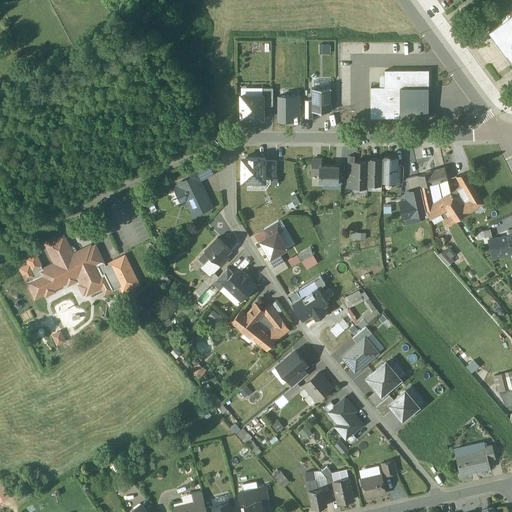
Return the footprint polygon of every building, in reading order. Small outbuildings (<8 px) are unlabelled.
[(511,12),(491,28),(511,56),(511,12)] [(319,45),(319,54),(330,54),(330,45),(319,45)] [(428,72),(383,73),(384,90),(371,90),(372,119),(429,118),(428,72)] [(331,89),(312,89),(312,102),(312,113),(331,112),(331,89)] [(263,90),(263,96),(263,108),(272,108),(272,90),(263,90)] [(263,121),(263,108),(263,96),(241,96),(241,121),(263,121)] [(279,98),(279,121),(292,121),(292,115),(298,115),(298,98),(279,98)] [(396,158),(385,158),(382,160),(381,182),(382,182),(395,182),(396,167),(396,158)] [(264,159),(245,159),(242,163),(242,182),(262,182),(264,180),(264,162),(264,159)] [(320,160),(312,160),(312,176),(320,176),(320,166),(320,160)] [(382,161),(370,160),(368,163),(367,184),(382,185),(382,182),(381,182),(382,160),(382,161)] [(205,161),(188,169),(192,179),(196,177),(198,181),(212,175),(205,161)] [(276,162),(264,162),(264,180),(276,180),(276,162)] [(367,163),(353,163),(353,171),(353,187),(367,187),(367,184),(368,163),(367,163)] [(463,165),(439,171),(442,182),(449,180),(465,176),(463,165)] [(320,166),(320,176),(319,184),(337,184),(338,173),(338,166),(320,166)] [(403,167),(396,167),(395,182),(402,182),(403,174),(403,167)] [(439,171),(425,175),(428,186),(437,183),(442,182),(439,171)] [(425,175),(418,177),(421,190),(422,195),(429,193),(428,186),(425,175)] [(192,179),(182,184),(183,187),(176,190),(182,204),(187,202),(192,213),(200,210),(201,212),(211,207),(198,181),(196,177),(192,179)] [(409,193),(421,190),(418,177),(406,179),(409,193)] [(437,183),(439,190),(442,189),(445,197),(450,194),(454,192),(449,180),(442,182),(437,183)] [(482,205),(470,183),(462,187),(470,202),(460,209),(465,216),(482,205)] [(404,218),(426,214),(424,203),(422,195),(421,190),(409,193),(407,193),(409,202),(401,204),(404,218)] [(429,193),(422,195),(424,203),(426,210),(430,220),(438,216),(432,205),(429,193)] [(460,209),(450,194),(445,197),(442,199),(446,204),(441,207),(444,212),(448,210),(456,222),(465,216),(460,209)] [(442,199),(432,205),(438,216),(444,212),(441,207),(446,204),(442,199)] [(278,222),(263,231),(267,238),(277,232),(278,234),(284,231),(278,222)] [(490,230),(475,233),(477,241),(491,237),(490,230)] [(267,238),(260,242),(270,259),(287,249),(287,248),(287,247),(286,246),(286,247),(278,234),(277,232),(267,238)] [(511,234),(506,236),(489,240),(493,257),(511,251),(511,234)] [(76,254),(73,255),(70,249),(64,237),(56,240),(55,238),(44,244),(54,265),(42,270),(35,256),(26,260),(28,266),(20,270),(27,283),(26,284),(34,300),(43,296),(41,293),(53,287),(55,291),(65,285),(64,282),(78,275),(88,295),(85,296),(86,297),(101,290),(104,296),(113,292),(112,291),(104,274),(102,275),(98,267),(104,264),(95,247),(92,249),(91,247),(76,254)] [(230,251),(217,238),(205,251),(211,257),(221,266),(227,259),(225,257),(230,251)] [(310,248),(298,255),(302,261),(312,255),(310,248)] [(455,260),(446,249),(438,255),(446,267),(455,260)] [(205,251),(196,261),(202,266),(211,257),(205,251)] [(275,267),(284,261),(281,255),(271,260),(275,267)] [(288,261),(291,267),(300,261),(297,255),(288,261)] [(211,257),(202,266),(200,268),(209,277),(213,273),(214,273),(221,266),(211,257)] [(104,264),(98,267),(102,275),(104,274),(112,291),(120,287),(121,289),(136,282),(124,258),(105,267),(104,264)] [(218,278),(212,284),(219,290),(224,285),(223,284),(233,274),(227,268),(218,278)] [(233,274),(223,284),(224,285),(241,300),(255,286),(237,269),(233,274)] [(209,277),(205,282),(210,287),(212,284),(218,278),(214,273),(213,273),(209,277)] [(319,278),(313,281),(318,289),(324,285),(319,277),(318,277),(319,278)] [(210,287),(205,282),(193,295),(198,299),(210,287)] [(302,299),(292,305),(302,320),(327,304),(318,289),(302,299)] [(363,290),(343,301),(348,310),(363,303),(369,311),(357,323),(361,328),(381,314),(363,290)] [(296,292),(287,297),(292,305),(302,299),(296,292)] [(193,295),(192,295),(187,301),(192,305),(198,299),(193,295)] [(246,315),(237,326),(245,333),(253,325),(264,314),(262,311),(263,311),(255,304),(246,315)] [(289,330),(269,306),(263,311),(262,311),(264,314),(281,335),(289,330)] [(217,323),(221,316),(211,311),(207,318),(217,323)] [(241,311),(232,323),(237,326),(246,315),(241,311)] [(281,335),(264,314),(253,325),(258,329),(260,327),(275,340),(281,335)] [(344,319),(337,324),(327,333),(333,340),(350,326),(344,319)] [(258,329),(253,325),(245,333),(267,350),(275,340),(260,327),(258,329)] [(366,326),(352,339),(357,345),(364,339),(371,333),(366,326)] [(59,336),(53,339),(57,346),(62,344),(59,336)] [(377,354),(364,339),(357,345),(343,357),(356,372),(377,354)] [(300,360),(293,352),(276,366),(284,375),(285,374),(289,378),(289,379),(289,380),(302,368),(303,369),(307,365),(301,359),(300,360)] [(471,373),(480,365),(474,359),(465,367),(471,373)] [(198,363),(191,370),(199,377),(206,370),(198,363)] [(386,363),(367,378),(377,390),(381,395),(386,391),(400,380),(386,363)] [(302,368),(289,380),(294,386),(297,383),(308,375),(303,369),(302,368)] [(482,374),(476,369),(470,375),(475,381),(482,374)] [(511,371),(504,373),(504,374),(494,376),(498,392),(511,389),(511,371)] [(319,374),(304,386),(317,401),(331,389),(319,374)] [(478,381),(471,387),(478,395),(485,389),(478,381)] [(294,386),(288,391),(293,398),(302,390),(297,383),(294,386)] [(511,393),(511,389),(503,391),(506,401),(511,399),(511,393)] [(368,398),(376,407),(390,395),(386,391),(381,395),(377,390),(368,398)] [(288,391),(283,395),(289,401),(293,398),(288,391)] [(418,406),(405,391),(394,400),(389,404),(393,409),(402,420),(418,406)] [(390,395),(376,407),(384,416),(393,409),(389,404),(394,400),(390,395)] [(328,412),(339,424),(352,413),(355,410),(345,398),(335,407),(328,412)] [(324,407),(328,412),(335,407),(331,402),(324,407)] [(362,426),(352,413),(339,424),(335,427),(346,439),(353,434),(362,426)] [(254,444),(244,429),(239,433),(251,450),(255,447),(253,444),(254,444)] [(356,438),(353,434),(346,439),(350,444),(356,438)] [(484,442),(455,449),(456,456),(485,449),(484,447),(485,447),(484,442)] [(485,447),(484,447),(485,449),(486,449),(488,459),(495,458),(492,445),(485,447)] [(456,456),(458,466),(459,466),(460,473),(475,469),(475,472),(490,468),(488,459),(486,449),(485,449),(456,456)] [(393,461),(381,464),(384,476),(396,473),(393,461)] [(378,464),(358,468),(361,478),(380,474),(378,464)] [(331,474),(326,467),(321,471),(326,477),(328,485),(333,484),(332,482),(333,482),(331,474)] [(277,470),(271,474),(275,478),(280,473),(277,470)] [(314,471),(305,473),(309,491),(317,489),(315,479),(314,471)] [(326,477),(321,471),(314,471),(315,479),(319,479),(326,477)] [(289,482),(281,473),(280,473),(275,478),(283,488),(289,482)] [(380,474),(361,478),(365,497),(385,493),(380,474)] [(326,477),(319,479),(321,488),(323,488),(323,491),(329,489),(328,485),(326,477)] [(333,482),(332,482),(333,484),(337,504),(353,500),(348,479),(333,482)] [(2,484),(0,485),(0,494),(4,501),(10,498),(2,484)] [(268,500),(265,486),(257,488),(258,488),(261,502),(268,500)] [(258,488),(240,492),(242,506),(245,505),(261,502),(258,488)] [(309,491),(312,508),(326,506),(323,491),(323,488),(321,488),(317,489),(309,491)] [(193,502),(189,503),(189,505),(186,506),(185,503),(184,501),(173,503),(175,511),(206,511),(205,508),(201,492),(191,494),(193,502)] [(261,502),(245,505),(246,511),(262,511),(261,502)]
